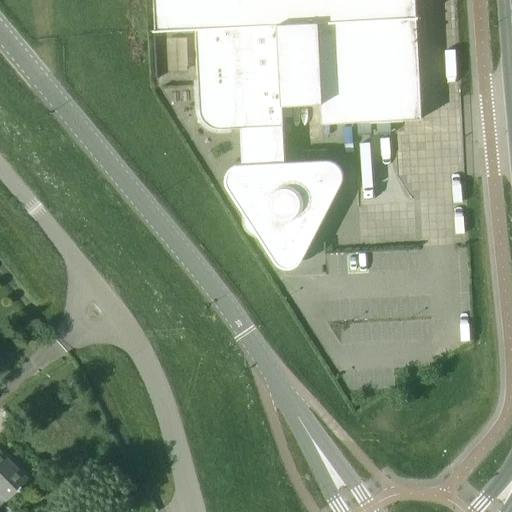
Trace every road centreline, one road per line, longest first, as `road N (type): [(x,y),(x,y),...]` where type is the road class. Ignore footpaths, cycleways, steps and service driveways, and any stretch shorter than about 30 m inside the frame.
road 1 (tertiary): [(265,369),(165,231),(0,30)]
road 2 (residential): [(192,511),(159,385),(0,168)]
